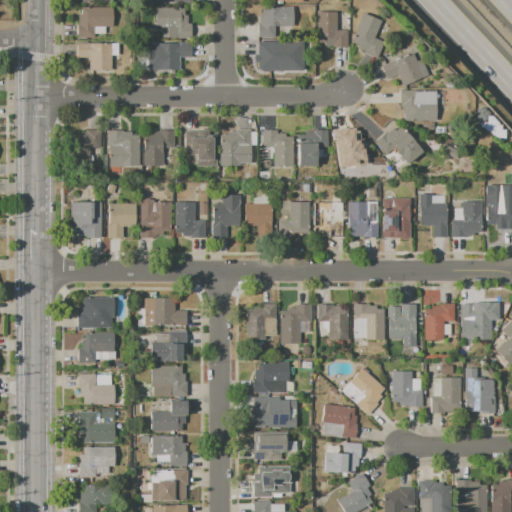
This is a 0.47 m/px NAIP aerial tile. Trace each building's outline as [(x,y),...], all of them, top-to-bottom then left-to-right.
[(194,40),(163,40),(163,29),(158,29),(158,9),(187,10),(187,17),(190,17),(190,25),(194,25),(194,40)] [(295,9),(295,28),(277,28),(277,39),(260,39),(260,24),(262,24),(261,9),(295,9)] [(114,10),(114,28),(96,29),(96,39),(79,39),(79,25),(80,25),(80,17),(84,17),(84,10),(114,10)] [(339,14),(339,32),(349,32),(349,49),(335,49),(335,47),(327,47),(327,44),(319,44),(319,14),(339,14)] [(367,15),(385,22),(378,39),(388,43),(381,60),(367,54),(368,52),(354,46),(367,15)] [(294,44),(294,58),(305,58),(305,71),(271,71),(271,58),(260,58),(260,43),(272,44),(294,44)] [(112,45),(113,72),(91,73),(91,59),(79,59),(79,45),(91,45),(91,46),(112,45)] [(150,72),(150,46),(179,46),(179,45),(193,45),(193,59),(181,59),(182,72),(150,72)] [(383,68),(396,62),(396,63),(414,55),(425,79),(405,88),(400,76),(389,81),(383,68)] [(402,92),(438,92),(438,123),(408,123),(408,122),(406,122),(406,115),(404,115),(404,107),(402,107),(402,92)] [(485,119),(491,123),(486,130),(480,125),(485,119)] [(403,128),(424,154),(409,166),(402,158),(400,159),(394,151),(388,156),(377,143),(388,134),(389,135),(396,130),(398,133),(403,128)] [(367,163),(350,166),(351,171),(342,172),(341,167),(335,134),(349,131),(351,143),(363,141),(367,163)] [(102,132),(102,149),(92,149),(92,169),(74,169),(74,137),(80,137),(80,134),(88,134),(88,132),(102,132)] [(141,137),(141,168),(124,168),(124,169),(111,169),(111,132),(125,132),(125,134),(133,134),(133,137),(141,137)] [(175,132),(175,150),(165,150),(165,168),(145,168),(145,137),(153,137),(153,134),(161,134),(161,133),(175,132)] [(217,137),(218,168),(198,168),(198,156),(187,156),(187,133),(200,133),(200,132),(210,132),(210,137),(217,137)] [(252,132),(252,147),(253,147),(252,165),(242,165),(242,168),(222,168),(223,136),(225,136),(225,134),(238,134),(238,132),(252,132)] [(295,139),(295,168),(275,167),(276,149),(264,149),(265,132),(279,132),(279,136),(287,136),(287,139),(295,139)] [(329,149),(319,149),(319,168),(300,168),(300,147),(299,147),(299,137),(307,137),(307,134),(315,134),(315,132),(329,132),(329,149)] [(448,147),(463,154),(459,161),(445,153),(448,147)] [(117,188),(114,197),(108,195),(111,186),(117,188)] [(448,205),(449,239),(435,239),(435,227),(422,228),(421,196),(433,196),(433,205),(448,205)] [(511,231),(504,231),(504,229),(495,229),(495,226),(488,226),(488,196),(507,196),(507,214),(511,214),(511,231)] [(241,197),(241,228),(228,228),(228,240),(214,240),(214,205),(223,205),(223,197),(241,197)] [(172,204),(172,233),(164,233),(164,236),(156,236),(156,240),(142,240),(142,202),(145,202),(146,201),(151,201),(152,202),(155,202),(155,204),(172,204)] [(411,201),(411,240),(410,240),(409,241),(404,241),(403,240),(396,240),(396,239),(384,239),(384,201),(411,201)] [(102,204),(102,240),(88,240),(88,238),(80,238),(80,235),(72,235),(72,204),(102,204)] [(196,204),(196,222),(206,222),(206,240),(192,240),(192,238),(184,238),(184,235),(177,235),(176,204),(196,204)] [(310,234),(303,234),(303,238),(294,238),(294,240),(280,240),(280,222),(291,222),(291,204),(310,204),(310,234)] [(315,235),(315,204),(345,204),(345,240),(330,240),(330,238),(322,238),(322,235),(315,235)] [(379,239),(365,239),(365,238),(350,237),(350,218),(349,218),(349,204),(369,205),(368,222),(379,222),(379,239)] [(483,204),(483,234),(476,234),(476,237),(467,237),(467,239),(453,239),(453,222),(464,222),(464,204),(483,204)] [(209,205),(208,217),(200,217),(201,205),(209,205)] [(137,206),(137,228),(124,228),(124,240),(110,240),(110,206),(137,206)] [(272,206),(272,239),(259,239),(259,228),(246,228),(246,206),(272,206)] [(115,300),(115,319),(113,319),(113,330),(79,330),(79,315),(81,315),(81,307),(84,307),(84,299),(115,300)] [(188,327),(146,327),(146,310),(145,310),(145,300),(176,300),(176,313),(188,313),(188,327)] [(277,306),(277,337),(266,337),(266,342),(247,342),(247,311),(255,311),(255,308),(263,308),(263,306),(277,306)] [(312,323),(301,323),(301,345),(282,345),(282,313),(289,313),(289,310),(298,310),(298,306),(312,306),(312,323)] [(350,342),(330,342),(330,323),(320,323),(319,306),(334,306),(334,308),(342,308),(342,311),(349,311),(350,342)] [(386,342),(366,342),(366,340),(355,340),(355,306),(370,306),(370,308),(378,308),(378,311),(385,311),(386,342)] [(417,349),(405,349),(405,340),(391,340),(390,309),(401,308),(402,318),(403,318),(403,306),(417,306),(417,349)] [(445,342),(426,342),(426,311),(433,311),(433,308),(442,308),(442,306),(456,306),(456,323),(445,323),(445,342)] [(492,342),(474,342),(474,340),(462,340),(462,306),(477,306),(477,308),(485,308),(485,311),(492,311),(492,342)] [(511,365),(511,366),(497,353),(510,340),(503,332),(511,323),(511,365)] [(183,363),(153,364),(153,345),(171,345),(170,334),(187,333),(188,348),(186,348),(186,356),(183,356),(183,363)] [(115,334),(115,354),(97,354),(97,365),(80,365),(80,350),(83,350),(83,342),(86,342),(86,334),(115,334)] [(290,364),(290,384),(270,384),(270,395),(255,395),(255,380),(256,380),(256,372),(259,372),(259,364),(290,364)] [(189,399),(172,399),(172,388),(152,388),(152,368),(183,368),(183,375),(186,375),(186,384),(189,384),(189,399)] [(386,390),(381,396),(383,398),(377,404),(379,406),(370,417),(343,393),(364,369),(370,374),(369,375),(386,390)] [(496,415),(482,416),(482,413),(470,414),(470,412),(467,412),(466,370),(478,370),(478,379),(486,379),(486,382),(495,381),(495,398),(496,398),(496,415)] [(423,409),(409,409),(409,407),(400,407),(400,404),(393,404),(393,373),(413,373),(413,392),(423,392),(423,409)] [(97,376),(97,387),(115,387),(115,406),(85,406),(85,399),(81,399),(81,390),(79,390),(79,376),(97,376)] [(462,413),(446,414),(446,415),(433,416),(432,398),(442,398),(442,380),(462,380),(462,413)] [(272,399),(272,410),(290,410),(290,429),(260,429),(260,422),(256,422),(256,414),(254,414),(254,399),(272,399)] [(183,433),(153,433),(153,413),(171,413),(171,403),(188,403),(188,417),(186,417),(186,425),(183,425),(183,433)] [(356,410),(355,417),(358,417),(357,426),(359,426),(357,440),(323,436),(324,425),(323,425),(325,406),(356,410)] [(115,420),(103,420),(103,410),(115,410),(115,420)] [(97,414),(97,425),(115,425),(115,445),(85,445),(85,437),(81,437),(81,429),(80,429),(80,414),(97,414)] [(288,434),(288,461),(255,461),(255,447),(267,447),(267,434),(288,434)] [(188,468),(171,468),(171,457),(153,457),(153,438),(183,438),(183,445),(187,445),(187,453),(188,453),(188,468)] [(356,475),(325,474),(326,454),(345,455),(345,445),(362,445),(361,460),(360,460),(359,468),(356,468),(356,475)] [(116,449),(116,468),(97,468),(97,479),(80,479),(80,465),(82,465),(82,456),(85,456),(85,449),(116,449)] [(290,468),(290,474),(293,474),(293,485),(290,485),(290,495),(272,495),(272,499),(254,499),(254,484),(259,484),(259,483),(255,483),(255,475),(259,476),(259,468),(290,468)] [(187,503),(153,503),(153,472),(189,472),(189,487),(187,487),(187,503)] [(364,475),(371,488),(369,490),(373,497),(370,498),(374,505),(361,511),(344,511),(339,502),(354,493),(349,484),(364,475)] [(488,487),(488,511),(468,511),(458,511),(458,482),(472,482),(472,484),(481,484),(481,487),(488,487)] [(511,511),(492,511),(492,487),(500,487),(500,483),(508,483),(508,482),(511,482),(511,511)] [(451,488),(451,511),(432,511),(432,501),(421,501),(421,483),(436,483),(436,484),(444,484),(444,488),(451,488)] [(116,487),(116,506),(98,506),(98,511),(80,511),(80,503),(82,503),(82,495),(85,494),(84,487),(116,487)] [(415,490),(415,508),(405,508),(405,510),(415,510),(415,511),(385,511),(385,495),(392,495),(392,492),(401,492),(401,490),(415,490)] [(272,503),(272,511),(255,511),(255,503),(272,503)]
